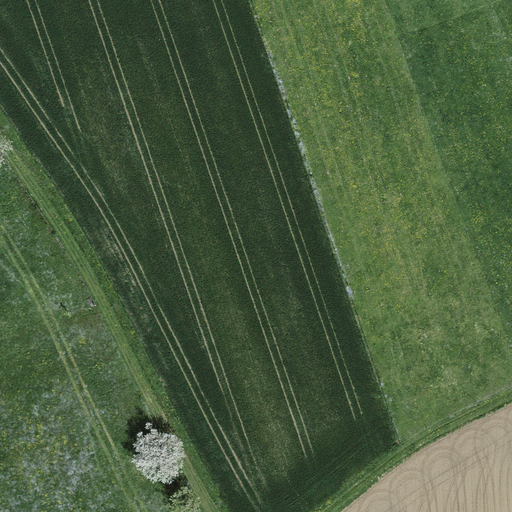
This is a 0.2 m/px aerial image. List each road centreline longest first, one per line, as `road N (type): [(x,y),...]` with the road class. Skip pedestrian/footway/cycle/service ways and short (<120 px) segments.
road 1 (track): [(0,144),(109,321),(212,511)]
road 2 (track): [(334,511),(511,392)]
